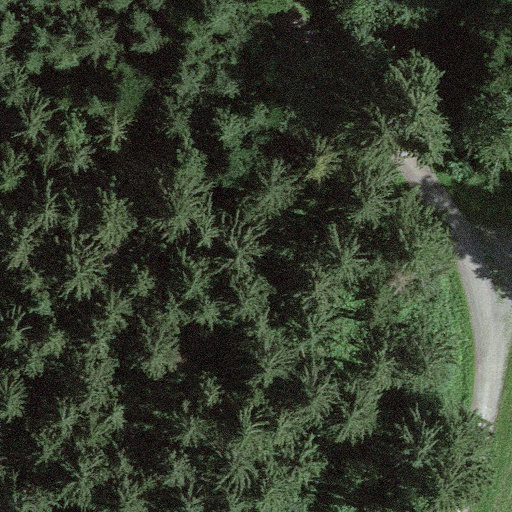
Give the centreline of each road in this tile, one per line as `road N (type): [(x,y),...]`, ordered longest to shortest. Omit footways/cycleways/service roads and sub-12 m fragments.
road 1 (track): [(511,277),(270,0)]
road 2 (track): [(454,511),(511,312)]
